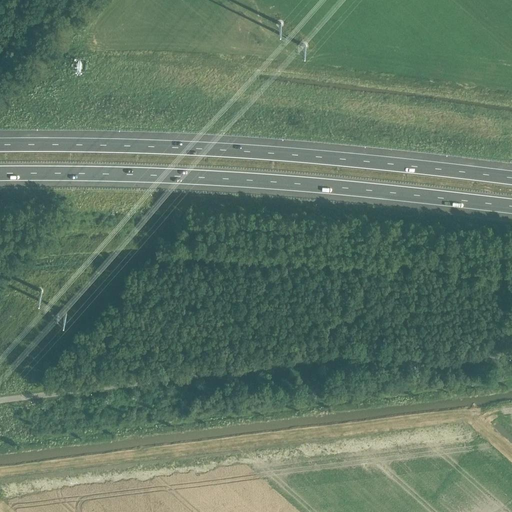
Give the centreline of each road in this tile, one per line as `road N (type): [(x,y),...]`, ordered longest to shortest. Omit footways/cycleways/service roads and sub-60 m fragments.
road 1 (motorway): [(511,177),(224,149),(0,144)]
road 2 (motorway): [(0,173),(279,182),(511,206)]
